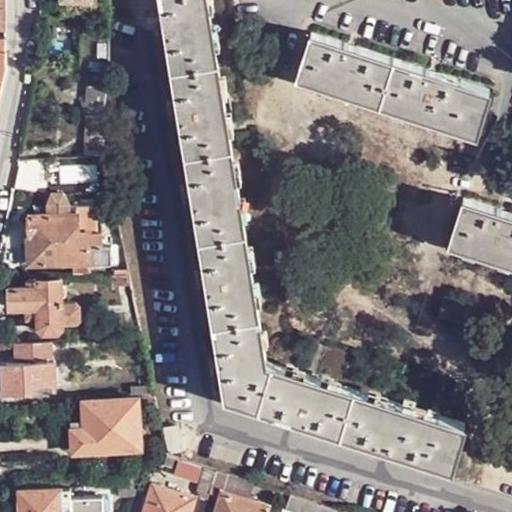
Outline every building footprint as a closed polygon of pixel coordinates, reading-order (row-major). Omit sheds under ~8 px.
[(0,0),(0,30),(8,30),(8,0),(0,0)] [(207,0),(161,0),(173,71),(218,64),(207,0)] [(391,101),(404,60),(316,31),(303,71),(391,101)] [(479,131),(492,89),(404,60),(391,101),(479,131)] [(218,64),(173,71),(187,155),(232,148),(218,64)] [(92,94),(90,153),(107,154),(108,95),(92,94)] [(232,148),(187,155),(201,242),(246,234),(232,148)] [(50,215),(28,215),(28,263),(74,263),(74,272),(90,271),(91,266),(113,266),(114,248),(106,247),(105,236),(100,235),(100,209),(72,208),(72,205),(66,196),(56,196),(50,204),(50,215)] [(511,260),(511,211),(465,197),(451,242),(511,260)] [(246,234),(201,242),(215,325),(260,318),(246,234)] [(12,307),(33,306),(42,306),(42,314),(42,318),(42,323),(44,327),(47,330),(49,330),(52,331),(57,331),(60,331),(64,328),(67,327),(65,278),(33,280),(31,283),(30,284),(29,286),(11,286),(12,307)] [(472,299),(447,293),(440,318),(465,324),(472,299)] [(42,306),(33,306),(33,314),(42,314),(42,306)] [(260,318),(215,325),(226,399),(257,411),(271,367),(267,365),(260,318)] [(56,341),(15,342),(16,359),(56,358),(56,341)] [(58,382),(56,358),(16,359),(2,360),(3,392),(38,391),(37,384),(58,382)] [(271,367),(257,411),(344,437),(357,392),(271,367)] [(357,392),(344,437),(449,468),(463,423),(357,392)] [(139,395),(85,400),(86,426),(73,428),(75,450),(142,445),(139,395)] [(182,423),(169,427),(176,451),(188,448),(182,423)] [(220,468),(205,463),(197,492),(211,496),(220,468)] [(252,496),(257,479),(234,472),(229,486),(228,489),(252,496)] [(191,511),(197,495),(153,482),(144,511),(191,511)] [(73,487),(21,489),(22,511),(62,511),(62,509),(74,508),(73,487)] [(252,496),(228,489),(225,488),(217,511),(270,511),(273,503),(252,496)] [(340,511),(342,506),(292,490),(287,505),(300,511),(304,511),(340,511)]
